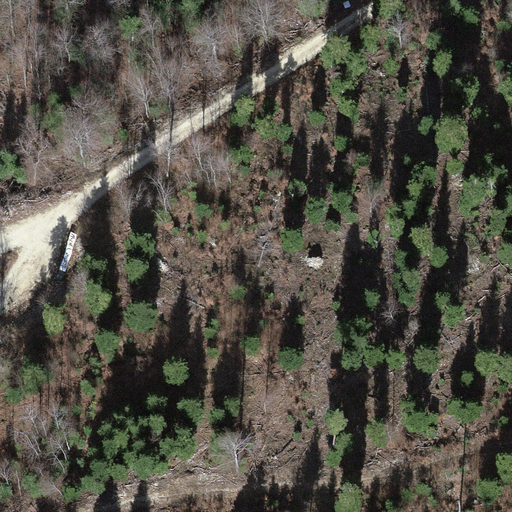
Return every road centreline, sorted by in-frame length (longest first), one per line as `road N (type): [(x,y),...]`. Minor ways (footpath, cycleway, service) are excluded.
road 1 (track): [(405,0),(349,25),(44,233),(0,324)]
road 2 (track): [(104,511),(208,487),(392,468),(511,434)]
